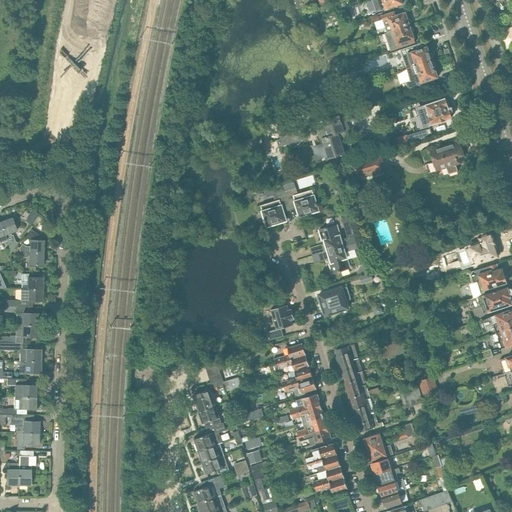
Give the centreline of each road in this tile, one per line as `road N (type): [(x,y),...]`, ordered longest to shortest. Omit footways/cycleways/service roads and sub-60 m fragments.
road 1 (residential): [(56,503),(64,210),(53,192)]
road 2 (residential): [(369,511),(289,255)]
road 3 (secondary): [(511,155),(460,0)]
road 4 (residential): [(173,511),(176,365)]
